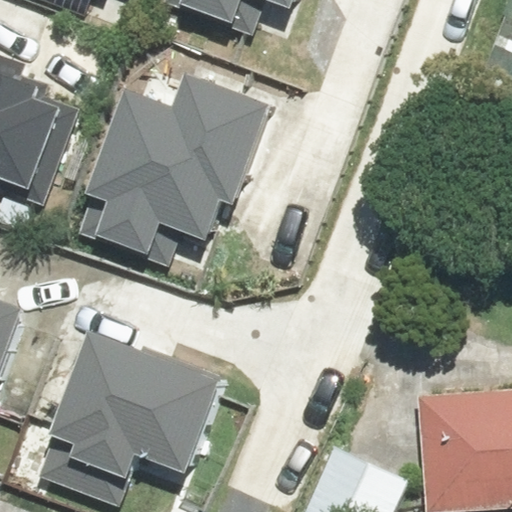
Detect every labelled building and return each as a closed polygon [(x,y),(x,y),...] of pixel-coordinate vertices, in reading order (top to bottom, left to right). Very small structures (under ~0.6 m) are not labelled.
[(214,0),(251,13),(255,0),(308,0),(313,1),(313,0),(214,0)] [(511,23),(500,56),(511,60),(511,23)] [(0,161),(53,180),(83,98),(53,87),(56,77),(31,68),(36,52),(0,39),(0,161)] [(138,83),(99,187),(121,195),(109,229),(160,247),(171,217),(222,236),(238,192),(246,195),(282,98),(198,68),(186,101),(138,83)] [(0,285),(0,420),(44,301),(0,285)] [(150,448),(199,466),(234,374),(98,324),(45,470),(130,501),(150,448)] [(511,386),(446,387),(447,506),(511,505),(511,386)] [(396,511),(416,471),(342,437),(307,511),(396,511)] [(0,511),(3,511),(11,493),(0,488),(0,511)]
